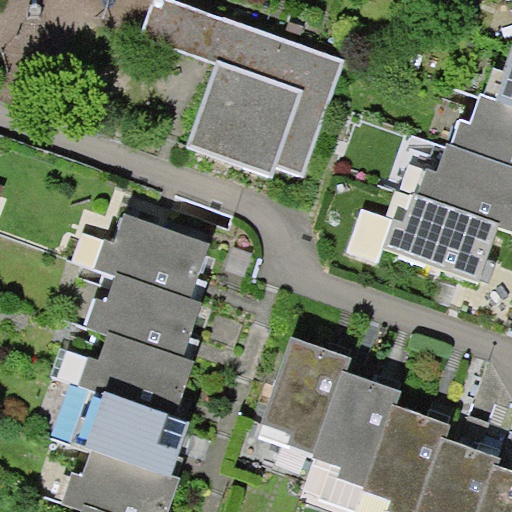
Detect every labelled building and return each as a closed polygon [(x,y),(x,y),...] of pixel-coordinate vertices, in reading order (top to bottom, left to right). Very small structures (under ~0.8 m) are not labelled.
[(341,60),(168,0),(156,0),(145,35),(218,60),(188,144),(273,174),(276,164),(302,173),(341,60)] [(511,49),(505,69),(491,64),(481,91),(511,101),(511,49)] [(511,101),(481,91),(471,121),(457,116),(447,147),(511,169),(511,101)] [(511,217),(511,169),(447,147),(439,169),(427,165),(417,191),(498,219),(510,223),(511,217)] [(498,219),(417,191),(407,222),(391,216),(387,230),(381,246),(477,279),(498,219)] [(191,298),(211,242),(126,211),(115,242),(105,239),(96,263),(118,271),(191,298)] [(202,301),(191,298),(118,271),(108,301),(97,297),(89,321),(111,329),(184,355),(202,301)] [(184,355),(111,329),(101,359),(89,355),(80,384),(103,391),(175,415),(194,357),(184,355)] [(345,356),(289,337),(259,425),(281,432),(276,444),(311,456),(340,371),(345,356)] [(396,391),(340,371),(311,456),(310,459),(332,466),(328,478),(362,490),(392,404),(396,391)] [(187,419),(175,415),(103,391),(85,443),(94,446),(169,472),(187,419)] [(448,423),(392,404),(362,490),(362,491),(384,499),(380,511),(383,511),(417,511),(442,440),(448,423)] [(499,459),(442,440),(417,511),(480,511),(496,467),(499,459)] [(169,472),(94,446),(84,474),(73,470),(62,502),(84,510),(91,511),(167,511),(180,476),(169,472)] [(511,511),(511,472),(496,467),(480,511),(511,511)]
